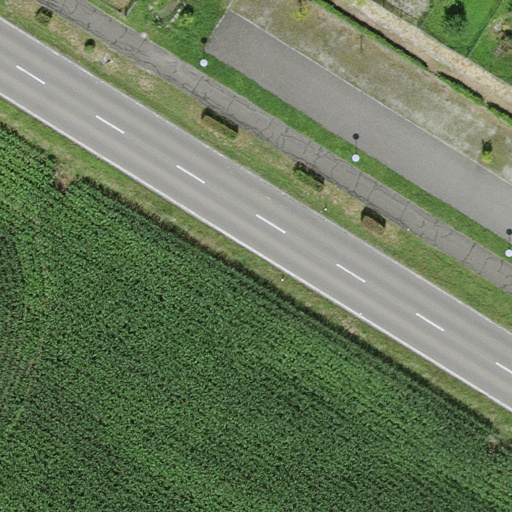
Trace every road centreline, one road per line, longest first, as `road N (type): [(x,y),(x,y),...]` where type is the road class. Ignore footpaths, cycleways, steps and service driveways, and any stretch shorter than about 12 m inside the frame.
road 1 (primary): [(0,57),(511,371)]
road 2 (track): [(511,282),(56,0)]
